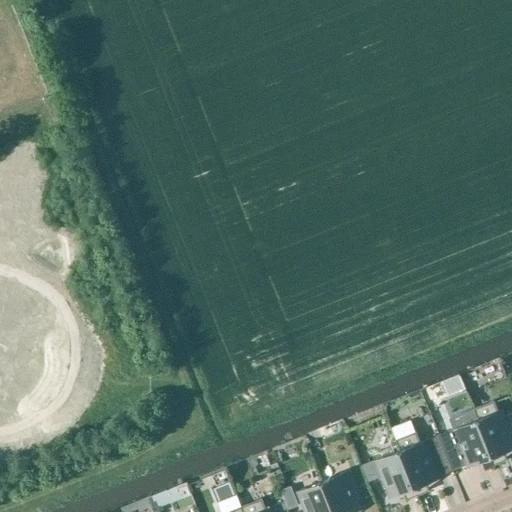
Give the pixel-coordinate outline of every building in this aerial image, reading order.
[(494,401),(473,409),(478,420),(496,465),(507,460),(504,453),(511,449),(511,433),(503,410),(498,412),(494,401)] [(453,429),(439,435),(443,446),(453,470),(467,464),(468,467),(481,462),(484,469),(496,465),(478,420),(473,409),(449,419),(453,429)] [(411,420),(391,428),(395,440),(400,451),(418,496),(429,491),(426,484),(439,478),(438,476),(453,470),(443,446),(439,435),(420,443),(416,432),(411,420)] [(400,451),(375,461),(382,477),(390,498),(403,493),(406,500),(418,496),(400,451)] [(375,460),(362,465),(369,483),(382,477),(375,461),(375,460)] [(322,482),(333,511),(355,511),(361,510),(347,472),(322,482)] [(333,511),(322,482),(297,492),(305,511),(333,511)] [(291,486),(281,490),(289,510),(299,506),(291,486)] [(193,509),(206,501),(198,488),(185,495),(193,509)] [(243,511),(241,507),(236,496),(219,503),(220,507),(221,511),(243,511)] [(261,498),(241,507),(243,511),(271,511),(270,508),(266,510),(261,498)] [(273,505),(275,511),(286,511),(282,501),(273,505)]
